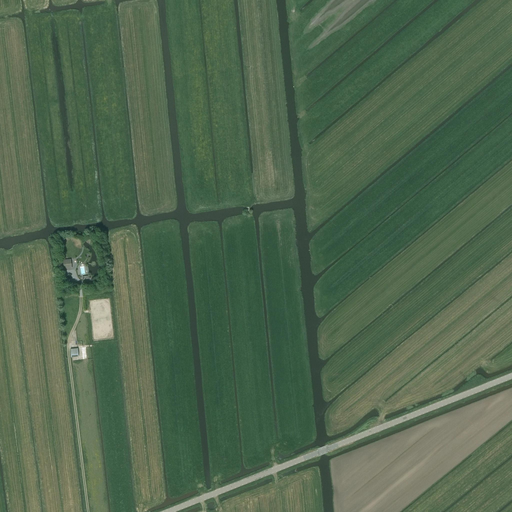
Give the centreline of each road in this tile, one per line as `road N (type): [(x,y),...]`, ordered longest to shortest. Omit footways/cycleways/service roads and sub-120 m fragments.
road 1 (unclassified): [(166,511),(511,376)]
road 2 (unknown): [(81,295),(68,358),(87,511)]
